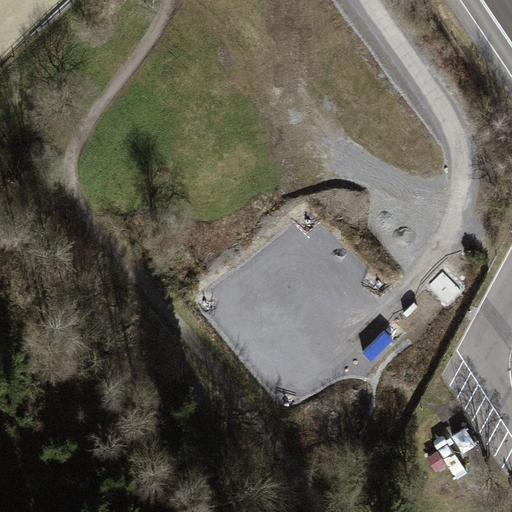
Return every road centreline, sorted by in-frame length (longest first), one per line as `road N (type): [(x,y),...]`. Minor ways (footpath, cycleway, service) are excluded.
road 1 (track): [(262,436),(71,190),(68,162),(80,136),(167,0)]
road 2 (unknown): [(379,0),(464,130),(475,199),(465,254),(438,295),(370,330),(310,345)]
road 3 (unclassified): [(511,302),(479,359),(511,411)]
